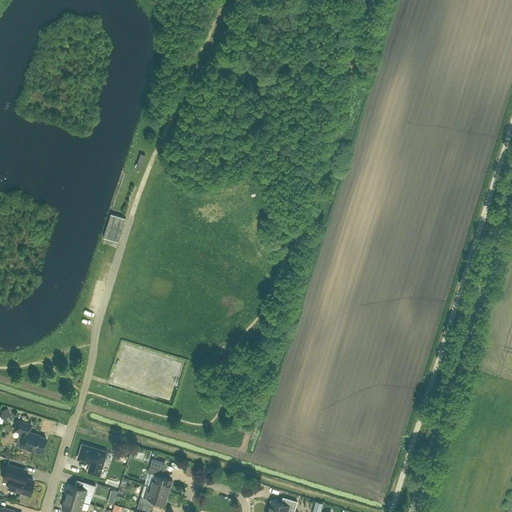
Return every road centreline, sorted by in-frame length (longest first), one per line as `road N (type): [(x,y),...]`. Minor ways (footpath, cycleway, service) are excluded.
road 1 (tertiary): [(414,511),(511,195)]
road 2 (residential): [(45,511),(93,343)]
